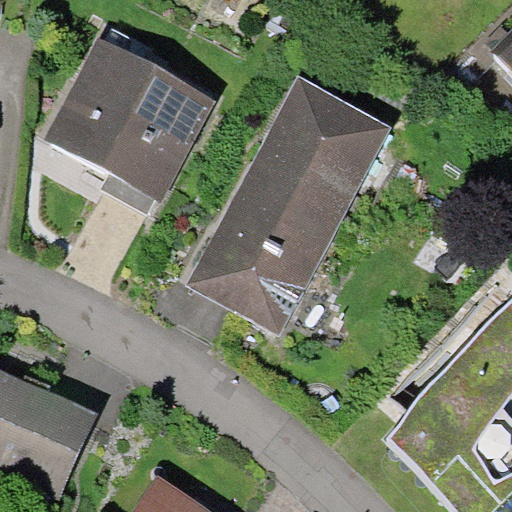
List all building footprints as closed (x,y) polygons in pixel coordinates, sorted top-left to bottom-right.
[(511,28),(490,51),(511,72),(511,28)] [(216,101),(100,37),(44,139),(109,175),(132,188),(156,202),(159,203),(216,101)] [(391,126),(297,76),(185,287),(220,306),(278,336),(391,126)] [(132,188),(109,175),(101,187),(149,214),(156,202),(132,188)] [(511,396),(511,298),(461,350),(418,396),(386,441),(438,497),(450,511),(511,511),(511,472),(497,480),(475,448),(504,408),(511,396)] [(24,379),(0,367),(0,473),(58,501),(99,414),(48,390),(34,384),(24,379)] [(26,374),(24,379),(34,384),(48,390),(50,386),(26,374)] [(511,418),(504,408),(475,448),(497,480),(511,472),(511,418)] [(212,511),(158,475),(132,511),(212,511)]
